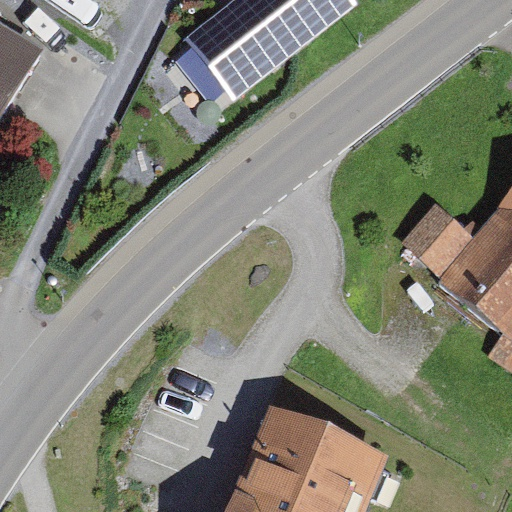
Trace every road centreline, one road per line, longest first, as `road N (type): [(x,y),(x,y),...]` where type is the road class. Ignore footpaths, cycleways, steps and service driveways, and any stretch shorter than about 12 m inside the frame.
road 1 (tertiary): [(44,385),(259,177),(479,0)]
road 2 (residential): [(165,0),(0,318),(44,385)]
